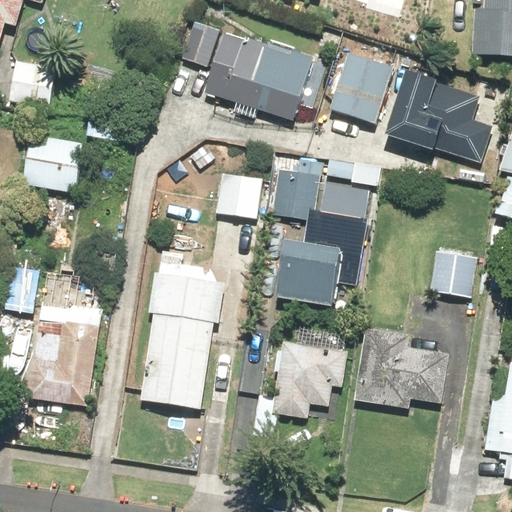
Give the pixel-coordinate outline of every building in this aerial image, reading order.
[(31,0),(0,0),(0,45),(18,50),(31,0)] [(238,0),(266,9),(268,0),(314,0),(322,3),(323,0),(238,0)] [(511,0),(489,0),(489,10),(482,10),(480,55),(511,56),(511,0)] [(241,102),(238,112),(261,119),(264,109),(308,121),(325,58),(197,24),(187,58),(217,66),(210,94),(241,102)] [(402,68),(352,52),(333,110),(383,126),(402,68)] [(502,91),(415,63),(391,137),(444,154),(442,160),(456,165),(460,154),(488,163),(500,129),(490,126),(502,91)] [(92,120),(90,136),(123,140),(126,124),(92,120)] [(81,194),(87,141),(34,135),(28,187),(81,194)] [(511,176),(511,138),(499,172),(511,176)] [(303,175),(279,172),(275,217),(320,221),(325,162),(304,160),(303,175)] [(358,163),(331,161),(329,179),(356,182),(358,163)] [(269,177),(223,174),(220,215),(267,218),(269,177)] [(54,222),(35,222),(34,248),(53,249),(54,222)] [(349,251),(292,242),(284,299),(341,307),(349,251)] [(481,252),(439,248),(435,294),(477,298),(481,252)] [(152,315),(156,315),(149,402),(212,407),(224,268),(191,266),(193,252),(167,250),(165,273),(156,273),(152,315)] [(35,272),(12,270),(9,311),(41,314),(42,294),(34,294),(35,272)] [(64,272),(60,299),(94,303),(98,277),(64,272)] [(95,408),(106,309),(45,302),(34,401),(95,408)] [(31,355),(36,322),(21,319),(16,352),(31,355)] [(351,336),(368,338),(360,402),(415,409),(416,402),(444,405),(451,353),(411,348),(413,330),(352,323),(351,336)] [(277,396),(262,394),(258,444),(280,446),(283,414),(339,419),(342,388),(354,389),(358,341),(346,340),(347,333),(301,329),(300,340),(289,339),(288,349),(281,349),(277,396)] [(511,391),(496,389),(489,451),(507,453),(504,480),(511,480),(511,391)]
